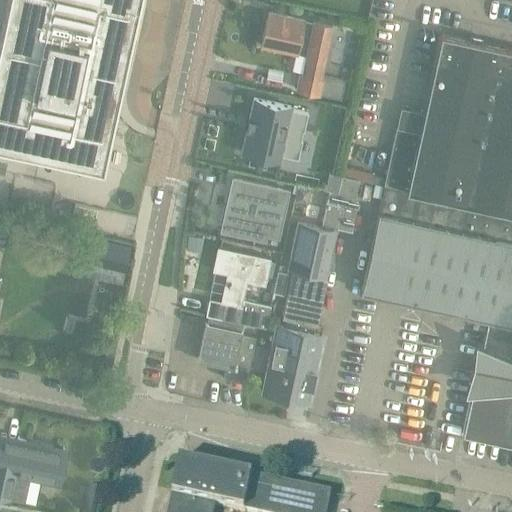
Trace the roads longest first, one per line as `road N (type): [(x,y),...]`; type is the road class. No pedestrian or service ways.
road 1 (residential): [(213,0),(131,409)]
road 2 (residential): [(511,488),(131,409)]
road 3 (residential): [(131,409),(0,382)]
